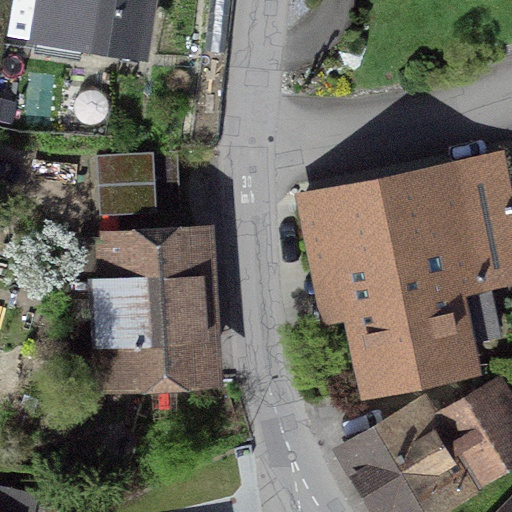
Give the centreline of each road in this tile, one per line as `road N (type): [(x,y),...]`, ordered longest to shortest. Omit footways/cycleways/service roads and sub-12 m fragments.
road 1 (residential): [(250,136),(262,323),(309,511)]
road 2 (residential): [(250,136),(397,124),(511,91)]
road 3 (residential): [(262,0),(250,136)]
